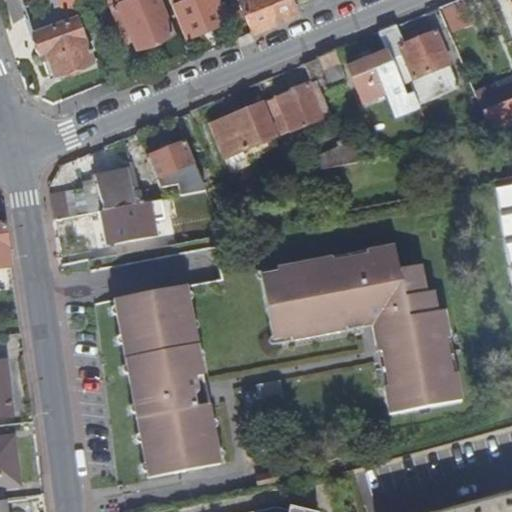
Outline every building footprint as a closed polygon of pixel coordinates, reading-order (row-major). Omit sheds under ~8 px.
[(89,18),(81,0),(57,0),(65,19),(32,30),(35,40),(38,51),(45,49),(54,73),(91,60),(78,22),(89,18)] [(171,32),(158,0),(115,0),(117,3),(110,6),(124,41),(131,38),(136,47),(171,32)] [(183,0),(173,5),(186,36),(225,20),(216,0),(183,0)] [(238,0),(252,32),(279,21),(296,14),(290,0),(238,0)] [(460,5),(442,11),(451,34),(468,28),(460,5)] [(405,47),(397,28),(380,35),(388,54),(403,90),(411,87),(419,107),(460,90),(437,34),(405,47)] [(340,66),(335,53),(318,60),(324,73),(340,66)] [(403,90),(388,54),(348,70),(357,91),(371,86),(373,91),(383,87),(386,96),(403,90)] [(318,60),(308,64),(316,83),(308,86),(322,120),(330,117),(318,89),(329,85),(324,73),(318,60)] [(322,120),(308,86),(276,99),(290,133),(322,120)] [(276,99),(266,103),(280,137),(290,133),(276,99)] [(511,103),(490,112),(495,127),(510,121),(511,126),(511,103)] [(245,153),(276,139),(262,105),(231,118),(245,153)] [(217,127),(209,106),(176,119),(186,144),(189,152),(205,145),(208,144),(203,132),(217,127)] [(490,112),(484,115),(491,131),(495,129),(496,129),(495,127),(490,112)] [(362,164),(351,138),(337,144),(339,150),(315,160),(319,172),(362,164)] [(189,152),(186,144),(149,160),(161,190),(179,187),(182,199),(207,194),(189,152)] [(223,187),(205,145),(189,152),(207,194),(223,187)] [(97,179),(103,214),(143,206),(141,195),(140,194),(133,195),(129,173),(97,179)] [(511,180),(493,185),(511,287),(511,180)] [(52,219),(86,218),(85,192),(50,194),(52,219)] [(141,195),(143,206),(150,205),(148,194),(141,195)] [(143,206),(103,214),(110,246),(143,240),(140,225),(146,224),(143,206)] [(264,229),(315,219),(310,207),(262,217),(262,218),(264,229)] [(254,231),(264,229),(262,218),(252,220),(252,225),(254,231)] [(371,323),(372,328),(377,355),(382,354),(388,389),(384,389),(389,417),(461,402),(457,375),(452,376),(446,341),(450,340),(445,313),(437,314),(434,294),(427,295),(422,268),(399,272),(395,248),(368,253),(369,258),(333,265),(332,261),(279,271),(280,274),(261,278),(265,298),(270,297),(274,322),(270,323),(274,344),(292,340),(293,344),(346,333),(345,329),(362,326),(361,325),(371,323)] [(188,290),(115,304),(148,483),(220,467),(188,290)] [(270,297),(265,298),(270,323),(274,322),(270,297)] [(255,386),(258,401),(282,397),(279,382),(255,386)] [(0,484),(10,484),(5,440),(0,440),(0,484)] [(258,492),(280,487),(278,476),(255,481),(258,492)] [(511,511),(511,496),(454,511),(511,511)]
